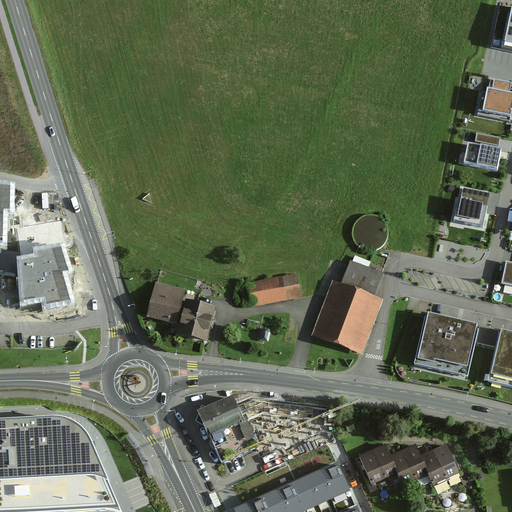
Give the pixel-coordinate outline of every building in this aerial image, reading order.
[(511,109),(511,96),(488,92),(483,113),(510,119),(511,109)] [(500,152),(468,146),(465,165),(497,171),(500,152)] [(472,204),(459,201),(455,222),(482,227),(485,208),(471,206),(472,204)] [(14,208),(0,209),(0,232),(16,231),(14,208)] [(56,233),(44,233),(44,214),(25,214),(25,230),(29,230),(29,245),(56,246),(56,233)] [(66,264),(43,271),(54,304),(77,297),(66,264)] [(511,265),(506,264),(502,285),(511,287),(511,265)] [(298,277),(250,287),(254,307),(302,297),(298,277)] [(187,290),(160,284),(152,317),(180,324),(187,290)] [(377,303),(337,287),(318,336),(359,351),(377,303)] [(207,342),(215,309),(190,303),(182,337),(207,342)] [(477,327),(428,316),(418,361),(434,365),(435,362),(467,369),(477,327)] [(491,343),(493,327),(478,325),(476,342),(491,343)] [(262,331),(260,341),(268,343),(270,333),(268,330),(265,329),(262,331)] [(511,335),(502,333),(492,377),(511,381),(511,335)] [(242,424),(233,402),(201,415),(221,464),(257,449),(245,423),(242,424)] [(0,511),(102,511),(121,511),(92,440),(88,433),(83,428),(77,423),(71,420),(64,419),(56,418),(0,420),(0,511)] [(130,433),(125,437),(134,449),(143,463),(148,477),(153,475),(148,461),(139,445),(130,433)] [(387,448),(363,460),(375,486),(400,474),(393,459),(387,448)] [(418,448),(393,459),(400,474),(405,486),(430,474),(423,460),(418,448)] [(449,448),(423,460),(430,474),(436,486),(461,474),(449,448)] [(337,462),(234,509),(235,511),(302,511),(350,490),(337,462)]
